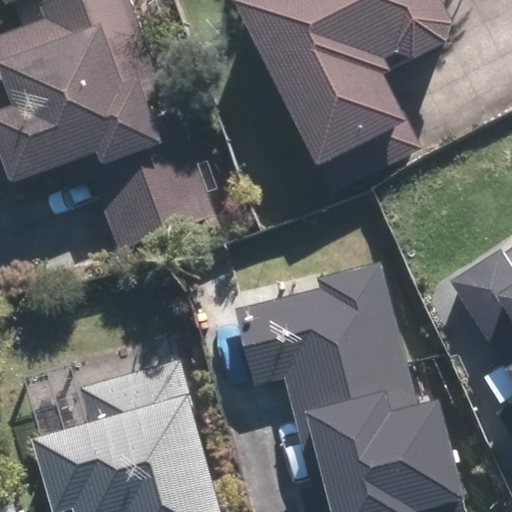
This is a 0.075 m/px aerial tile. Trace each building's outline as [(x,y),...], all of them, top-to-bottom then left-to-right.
[(138,103),(160,94),(125,0),(43,0),(34,3),(40,18),(0,32),(0,186),(51,168),(49,163),(78,154),(115,249),(211,214),(173,111),(145,121),(138,103)] [(387,95),(376,73),(383,70),(375,57),(386,51),(406,59),(439,42),(443,22),(431,0),(224,0),(309,166),(313,164),(327,192),(418,151),(393,94),(387,95)] [(511,275),(495,248),(445,281),(499,367),(496,368),(511,392),(511,404),(492,418),(511,447),(511,275)] [(414,404),(377,264),(314,281),(315,288),(230,309),(250,386),(281,379),(315,511),(409,511),(408,509),(454,499),(431,399),(414,404)] [(213,511),(183,407),(188,407),(174,359),(76,387),(86,420),(24,438),(44,511),(52,511),(66,508),(66,511),(213,511)] [(499,481),(511,474),(511,450),(507,442),(486,452),(499,481)] [(0,511),(11,511),(10,487),(0,487),(0,511)]
